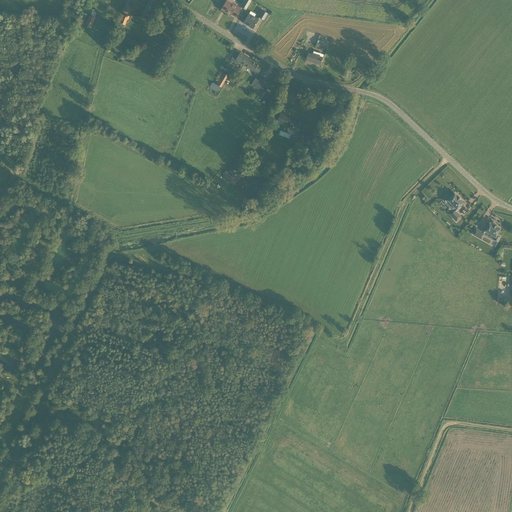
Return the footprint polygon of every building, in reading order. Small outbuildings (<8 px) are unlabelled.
[(148,20),(155,6),(157,1),(154,0),(148,0),(148,2),(141,16),(148,20)] [(229,13),(235,17),(241,8),(232,3),(233,0),(227,0),(227,1),(221,10),(228,14),(229,13)] [(246,10),(251,1),(249,0),(245,0),(241,7),(246,10)] [(253,29),(255,25),(258,19),(255,17),(256,15),(250,11),(243,23),(244,24),(245,22),(247,24),(248,23),(250,24),(248,26),(253,29)] [(263,11),(259,18),(264,20),(266,21),(268,19),(268,17),(269,14),(267,13),(263,11)] [(119,23),(121,23),(120,26),(123,27),(124,25),(125,25),(127,20),(128,20),(130,17),(123,14),(119,23)] [(91,26),(95,18),(89,16),(85,23),(91,26)] [(318,40),(316,47),(327,50),(329,43),(326,43),(327,40),(323,39),(322,41),(318,40)] [(137,41),(134,48),(139,51),(142,43),(137,41)] [(236,51),(232,58),(258,74),(262,67),(236,51)] [(314,51),(313,55),(308,53),(306,60),(320,65),(323,55),(314,51)] [(222,69),(231,73),(234,65),(225,61),(222,69)] [(228,75),(223,73),(222,74),(220,73),(218,77),(220,78),(216,84),(221,87),(228,75)] [(258,80),(254,86),(259,89),(263,83),(258,80)] [(288,128),(297,131),(296,137),(302,139),(304,133),(302,133),(305,125),(295,121),(296,120),(280,113),(277,121),(289,126),(288,128)] [(228,170),(233,174),(243,163),(237,158),(229,167),(230,168),(228,170)] [(227,169),(224,173),(231,180),(235,176),(227,169)] [(447,196),(443,200),(446,203),(448,201),(456,208),(454,210),(449,214),(456,221),(461,217),(456,212),(456,211),(457,210),(458,210),(461,207),(460,206),(463,202),(460,199),(461,199),(460,198),(460,199),(458,197),(459,197),(458,196),(458,197),(455,194),(450,198),(447,196)] [(473,234),(482,239),(485,234),(484,233),(486,231),(495,237),(494,240),(498,242),(500,237),(497,235),(500,229),(496,226),(497,226),(496,226),(494,225),(493,224),(493,225),(489,223),(487,227),(486,226),(483,230),(484,231),(483,232),(482,232),(476,229),(473,234)]
